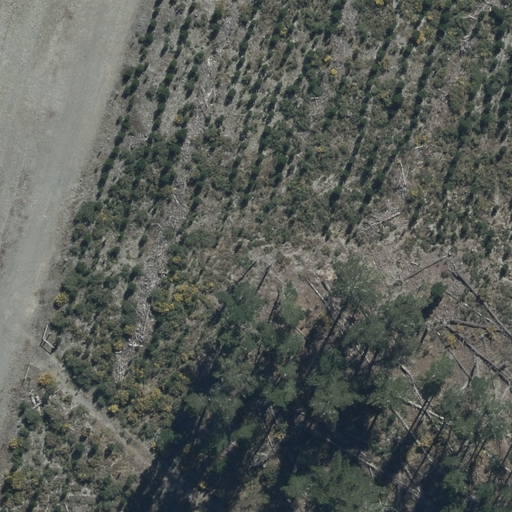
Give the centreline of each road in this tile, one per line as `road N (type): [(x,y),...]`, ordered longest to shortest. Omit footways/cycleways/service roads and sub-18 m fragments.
road 1 (track): [(110,0),(0,342)]
road 2 (track): [(4,327),(218,511)]
